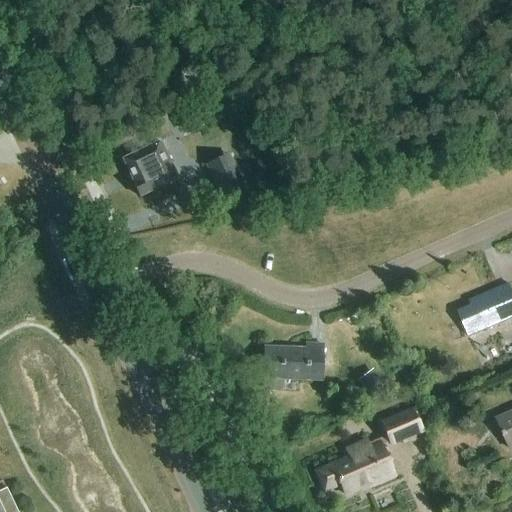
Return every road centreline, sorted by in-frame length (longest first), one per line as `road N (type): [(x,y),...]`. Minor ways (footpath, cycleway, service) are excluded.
road 1 (residential): [(101,297),(191,261),(315,302),(511,219)]
road 2 (secondary): [(201,511),(101,297)]
road 3 (secondary): [(101,297),(28,139)]
